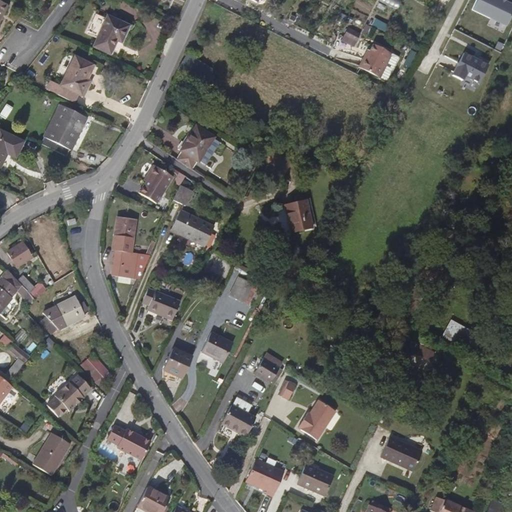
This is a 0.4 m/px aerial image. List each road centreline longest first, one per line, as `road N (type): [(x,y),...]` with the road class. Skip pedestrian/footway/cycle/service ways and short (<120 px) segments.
road 1 (residential): [(104,183),(91,252),(99,290),(128,362),(230,511)]
road 2 (residential): [(132,137),(230,202),(275,196)]
road 3 (residential): [(198,0),(132,137)]
